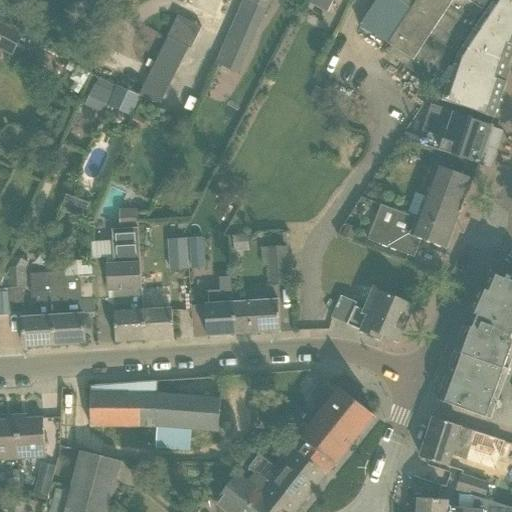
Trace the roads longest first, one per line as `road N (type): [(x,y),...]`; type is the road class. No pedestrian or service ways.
road 1 (tertiary): [(0,369),(312,349),(350,352),(416,379)]
road 2 (tertiary): [(416,379),(484,227)]
